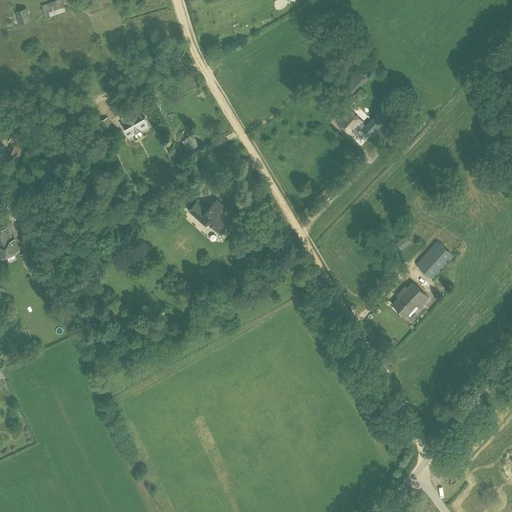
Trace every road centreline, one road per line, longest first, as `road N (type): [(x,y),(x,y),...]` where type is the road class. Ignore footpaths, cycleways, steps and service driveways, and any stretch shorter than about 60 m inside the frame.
road 1 (track): [(428,459),(195,57),(177,0)]
road 2 (track): [(0,198),(95,103),(195,57)]
road 3 (unclassified): [(418,471),(511,364)]
